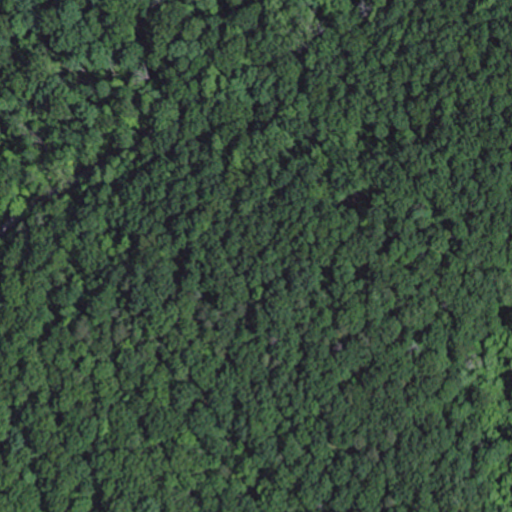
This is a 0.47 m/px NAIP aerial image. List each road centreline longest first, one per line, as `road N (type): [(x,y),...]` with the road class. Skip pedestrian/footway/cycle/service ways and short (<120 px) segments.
road 1 (residential): [(435,0),(270,68),(188,118)]
road 2 (residential): [(123,152),(33,207),(0,238)]
